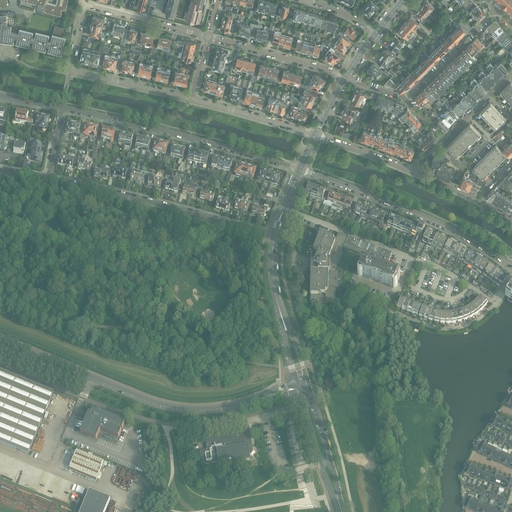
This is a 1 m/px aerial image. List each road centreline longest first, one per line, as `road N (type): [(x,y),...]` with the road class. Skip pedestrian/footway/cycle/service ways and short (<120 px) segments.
road 1 (tertiary): [(298,387),(216,409),(168,407),(0,340)]
road 2 (residential): [(62,107),(300,168)]
road 3 (residential): [(274,237),(47,179)]
road 4 (tertiary): [(300,168),(442,223),(511,262)]
road 5 (residential): [(191,100),(72,71),(84,4)]
road 6 (residential): [(345,76),(207,37)]
road 7 (tertiary): [(298,387),(341,511)]
road 8 (tertiary): [(342,511),(308,385)]
road 9 (residential): [(314,135),(191,100)]
road 10 (residential): [(207,37),(84,4)]
road 11 (residential): [(403,98),(495,10)]
